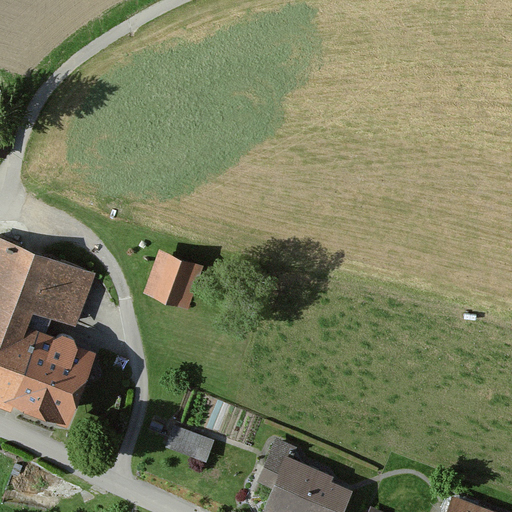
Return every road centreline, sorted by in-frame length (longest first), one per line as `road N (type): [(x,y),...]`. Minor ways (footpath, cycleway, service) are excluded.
road 1 (residential): [(0,186),(40,99),(109,30),(182,0)]
road 2 (residential): [(194,511),(0,429)]
